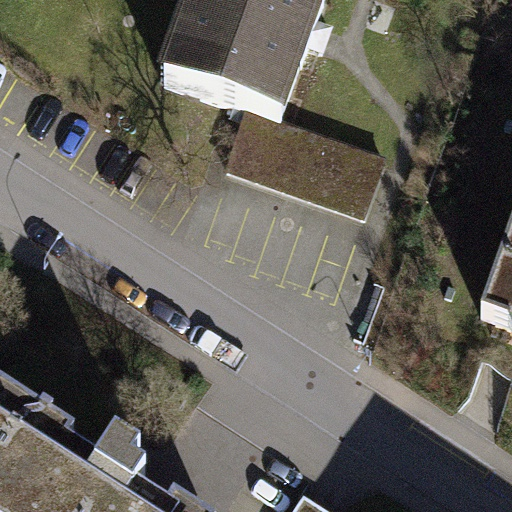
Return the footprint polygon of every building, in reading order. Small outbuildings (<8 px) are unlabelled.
[(195,0),(163,94),(249,123),(304,142),(352,0),(195,0)] [(304,142),(249,123),(226,190),(370,239),(393,173),(304,142)] [(511,236),(510,244),(484,324),(510,332),(511,338),(511,236)] [(0,477),(36,420),(0,396),(0,477)] [(0,477),(0,511),(178,511),(174,509),(172,511),(129,511),(146,486),(133,477),(140,465),(116,450),(92,486),(61,467),(75,445),(36,420),(0,477)] [(325,511),(310,502),(303,511),(325,511)]
